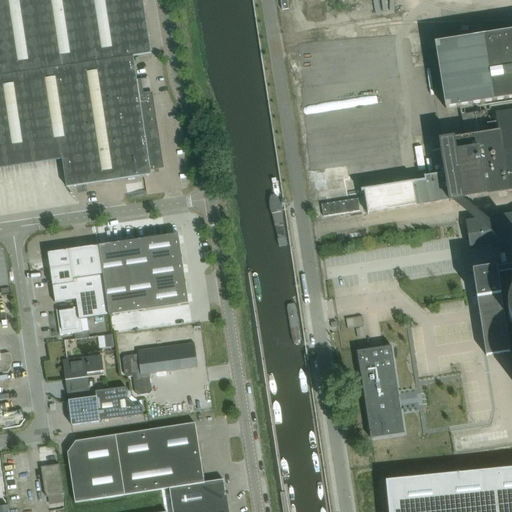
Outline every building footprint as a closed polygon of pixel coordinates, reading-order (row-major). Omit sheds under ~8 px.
[(142,0),(0,0),(0,75),(58,68),(133,57),(150,54),(142,0)] [(445,109),(511,98),(511,32),(435,44),(445,109)] [(76,186),(113,181),(151,175),(150,169),(162,168),(151,94),(139,95),(133,57),(58,68),(76,186)] [(76,186),(58,68),(0,75),(0,157),(60,148),(62,160),(66,188),(76,186)] [(424,180),(428,204),(448,200),(448,201),(462,199),(462,198),(500,192),(511,190),(511,110),(506,111),(495,113),(498,131),(490,133),(486,111),(461,115),(465,137),(439,141),(444,173),(424,177),(424,180)] [(428,204),(424,180),(363,190),(367,214),(428,204)] [(358,199),(321,205),(323,217),(360,211),(358,199)] [(268,204),(278,265),(293,263),(284,202),(268,204)] [(507,244),(511,243),(511,213),(506,215),(465,221),(469,250),(507,244)] [(179,235),(100,246),(110,316),(189,305),(179,235)] [(100,246),(49,253),(56,303),(76,300),(77,307),(79,320),(81,320),(110,316),(109,315),(100,246)] [(493,251),(470,255),(472,267),(495,263),(493,251)] [(278,267),(283,303),(299,301),(294,265),(278,267)] [(509,352),(496,269),(473,272),(485,356),(509,352)] [(291,350),(306,348),(299,303),(284,305),(291,350)] [(82,332),(81,320),(79,320),(77,307),(56,310),(60,335),(82,332)] [(355,331),(363,330),(361,315),(353,317),(355,331)] [(124,356),(122,359),(124,375),(127,377),(133,376),(135,393),(137,396),(149,394),(152,391),(149,374),(197,367),(194,343),(137,351),(137,354),(124,356)] [(391,347),(357,352),(370,439),(404,434),(391,347)] [(0,355),(0,370),(3,373),(7,372),(10,369),(9,365),(11,362),(10,356),(8,354),(0,356),(0,355)] [(101,356),(67,360),(69,376),(59,377),(65,377),(68,395),(89,392),(86,374),(103,371),(101,356)] [(69,405),(67,405),(68,412),(70,411),(72,426),(100,423),(99,421),(143,415),(142,406),(136,407),(127,400),(126,388),(95,392),(96,398),(68,401),(69,405)] [(430,391),(425,391),(431,435),(456,432),(450,388),(445,389),(446,402),(437,403),(438,406),(431,407),(430,391)] [(204,483),(195,424),(76,442),(67,453),(75,503),(169,489),(204,483)] [(63,494),(59,465),(41,467),(45,497),(63,494)] [(511,511),(511,469),(386,481),(388,511),(511,511)] [(208,511),(228,509),(226,492),(225,492),(223,480),(204,483),(169,489),(172,511),(208,511)]
